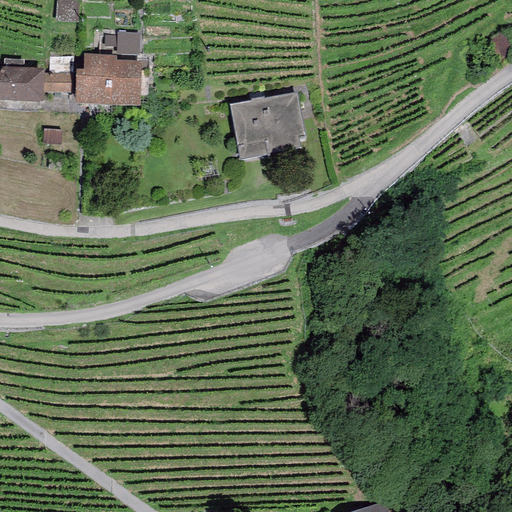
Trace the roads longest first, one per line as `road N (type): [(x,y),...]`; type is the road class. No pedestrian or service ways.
road 1 (unclassified): [(395,166),(351,212),(259,258),(97,313),(0,320)]
road 2 (unclassified): [(395,166),(295,206),(147,229),(71,233),(0,221)]
road 3 (unclassified): [(511,73),(395,166)]
